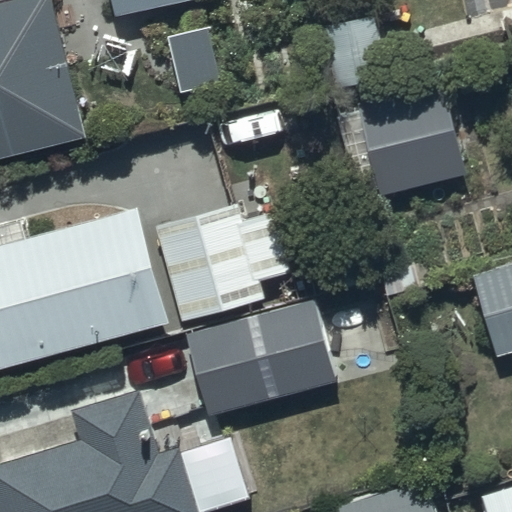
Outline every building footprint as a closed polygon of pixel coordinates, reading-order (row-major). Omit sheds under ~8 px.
[(0,0),(0,152),(78,134),(45,0),(0,0)] [(392,67),(380,13),(318,26),(331,80),(392,67)] [(161,35),(172,89),(215,80),(203,27),(161,35)] [(347,81),(371,195),(462,175),(438,62),(347,81)] [(149,223),(175,318),(253,297),(249,281),(287,271),(270,208),(232,218),(228,202),(149,223)] [(0,241),(0,363),(160,322),(130,206),(0,241)] [(511,260),(464,274),(489,358),(511,351),(511,260)] [(177,334),(196,413),(337,375),(316,296),(177,334)] [(73,436),(0,458),(0,511),(216,511),(192,434),(150,447),(132,388),(65,408),(73,436)] [(315,506),(316,511),(430,511),(420,476),(315,506)]
